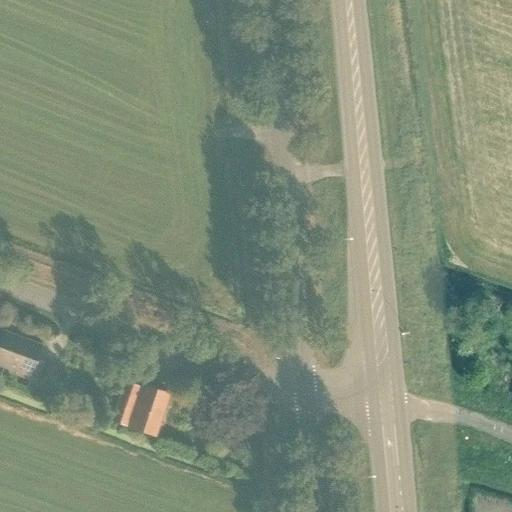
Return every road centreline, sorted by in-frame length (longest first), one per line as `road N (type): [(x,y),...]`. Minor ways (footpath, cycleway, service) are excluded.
road 1 (primary): [(339,0),(372,397)]
road 2 (primary): [(397,396),(358,0)]
road 3 (unclassified): [(304,392),(267,0)]
road 4 (tertiary): [(304,392),(196,365),(0,282)]
road 5 (track): [(397,396),(416,410),(511,437)]
road 6 (unclassified): [(314,511),(304,392)]
